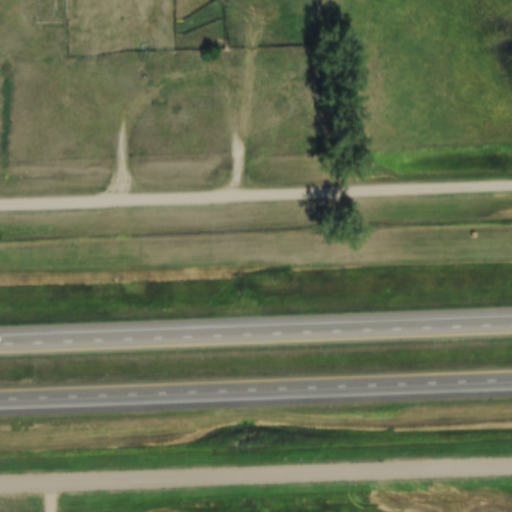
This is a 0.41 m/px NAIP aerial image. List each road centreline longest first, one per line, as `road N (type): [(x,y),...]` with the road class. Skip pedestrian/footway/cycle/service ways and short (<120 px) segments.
road 1 (motorway): [(511,325),(0,346)]
road 2 (motorway): [(0,401),(511,381)]
road 3 (residential): [(511,467),(0,487)]
road 4 (residential): [(511,187),(0,205)]
road 5 (track): [(177,85),(135,110),(124,202)]
